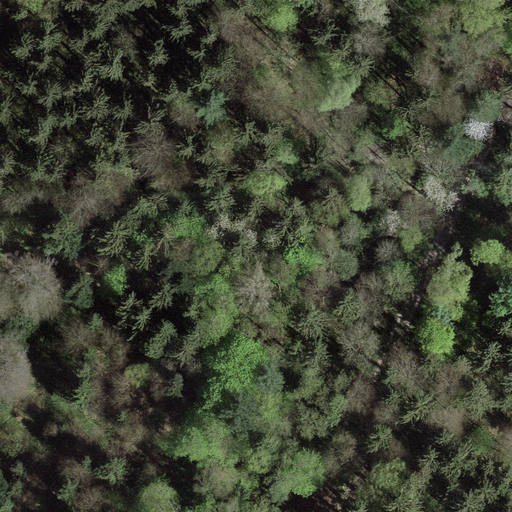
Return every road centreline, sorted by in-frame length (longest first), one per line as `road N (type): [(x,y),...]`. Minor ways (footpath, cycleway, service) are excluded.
road 1 (track): [(0,187),(485,145)]
road 2 (track): [(355,511),(398,333),(485,145),(511,106)]
